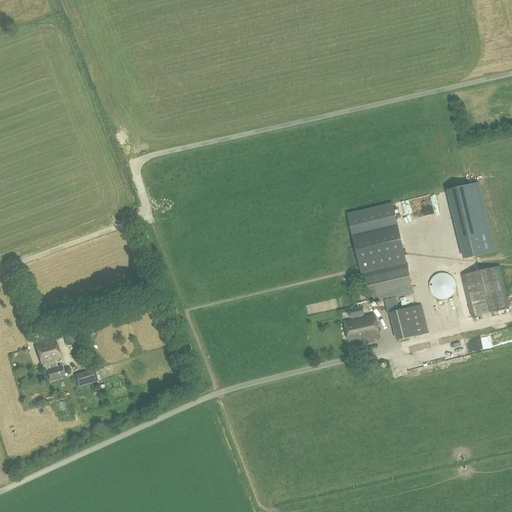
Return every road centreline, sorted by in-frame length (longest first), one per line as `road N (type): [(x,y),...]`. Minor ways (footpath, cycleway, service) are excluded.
road 1 (unclassified): [(0,272),(141,216),(136,161),(511,72)]
road 2 (unknown): [(0,491),(229,387),(390,345)]
